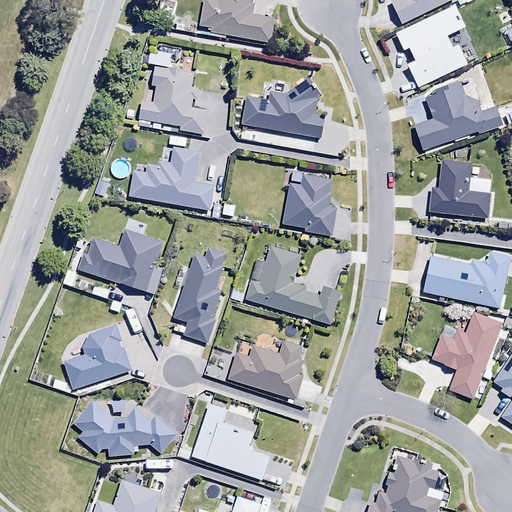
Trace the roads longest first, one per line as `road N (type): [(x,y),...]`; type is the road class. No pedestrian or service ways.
road 1 (residential): [(327,0),(363,70),(380,221),(378,280),(347,393)]
road 2 (tertiary): [(103,0),(0,300)]
road 3 (residential): [(509,489),(459,438),(347,393)]
road 4 (residential): [(174,371),(337,424)]
